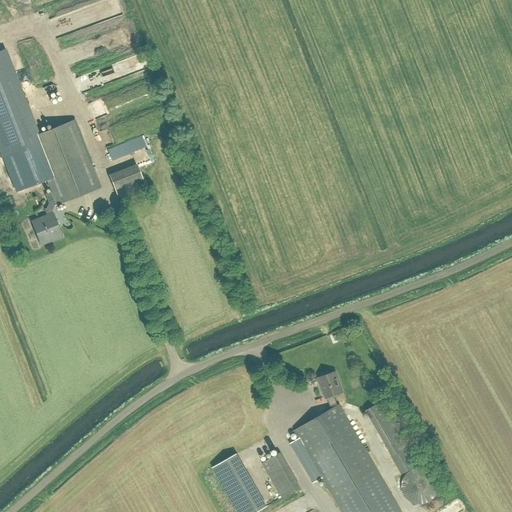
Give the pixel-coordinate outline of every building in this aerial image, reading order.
[(32,144),(50,191),(44,194),(47,201),(48,203),(46,208),(44,209),(46,215),(31,221),(40,245),(62,236),(52,213),(51,211),(54,206),(56,205),(100,188),(73,119),(38,133),(4,48),(0,49),(0,150),(2,156),(32,144)] [(107,102),(136,98),(135,84),(129,85),(130,92),(118,94),(118,92),(106,94),(107,102)] [(115,199),(141,188),(129,158),(103,169),(115,199)] [(341,511),(401,511),(339,404),(337,405),(334,395),(343,392),(335,371),(320,377),(322,384),(321,385),(325,398),(327,398),(331,409),(294,430),(298,438),(290,443),(314,484),(322,479),(341,511)] [(366,410),(403,473),(419,464),(382,401),(366,410)] [(235,453),(214,465),(241,511),(252,511),(265,505),(235,453)] [(282,497),(299,487),(279,453),(262,463),(282,497)] [(401,484),(401,486),(401,487),(401,489),(402,491),(402,492),(403,494),(404,495),(404,496),(405,498),(406,499),(408,500),(409,501),(410,502),(412,502),(413,503),(415,504),(416,504),(418,504),(419,504),(421,504),(423,504),(424,504),(426,503),(427,502),(429,502),(430,501),(431,500),(432,499),(433,498),(434,496),(435,495),(436,494),(437,492),(437,491),(437,489),(438,487),(438,486),(438,484),(437,483),(437,481),(437,480),(436,478),(435,477),(434,475),(433,474),(432,473),(431,472),(430,471),(429,470),(427,469),(426,469),(424,468),(423,468),(421,468),(419,468),(418,468),(416,468),(415,468),(413,469),(412,469),(410,470),(409,471),(408,472),(406,473),(405,474),(404,475),(404,477),(403,478),(402,480),(402,481),(401,483),(401,484)] [(275,511),(302,511),(309,509),(302,496),(275,511)] [(445,507),(447,511),(458,511),(460,511),(456,502),(445,507)]
